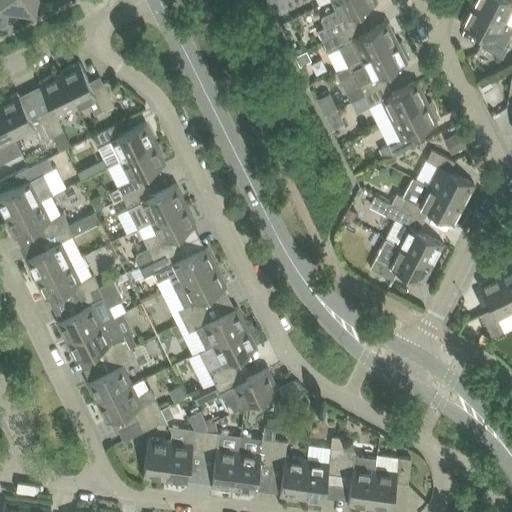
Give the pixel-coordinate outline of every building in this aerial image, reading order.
[(34,9),(35,0),(0,0),(0,24),(7,21),(9,5),(34,9)] [(376,0),(333,0),(337,7),(323,14),(321,17),(325,25),(318,29),(323,39),(357,22),(352,12),(376,0)] [(511,0),(471,0),(471,1),(506,20),(511,8),(511,0)] [(508,45),(503,42),(511,25),(511,23),(506,21),(506,20),(471,1),(460,21),(485,34),(480,44),(503,56),(508,45)] [(363,32),(357,22),(323,39),(328,50),(338,45),(347,64),(362,57),(398,39),(388,20),(363,32)] [(382,72),(408,59),(407,58),(411,56),(402,39),(398,41),(398,39),(362,57),(349,63),(359,82),(346,89),(351,100),(387,82),(382,72)] [(80,60),(59,70),(77,105),(89,99),(96,112),(114,103),(103,80),(92,86),(80,60)] [(77,105),(59,70),(39,80),(52,106),(41,111),(53,134),(64,128),(57,115),(77,105)] [(392,92),(387,82),(351,100),(356,111),(370,104),(382,98),(391,117),(427,99),(418,79),(392,92)] [(18,91),(0,99),(0,104),(16,136),(35,126),(42,139),(53,134),(41,111),(31,116),(18,91)] [(401,136),(389,142),(394,153),(417,142),(412,132),(437,119),(436,117),(439,115),(432,100),(428,101),(427,99),(391,117),(401,136)] [(16,136),(0,104),(0,159),(22,149),(16,136)] [(115,122),(97,131),(92,133),(98,144),(111,138),(115,147),(120,158),(156,140),(146,120),(120,133),(115,122)] [(449,135),(452,148),(467,145),(464,132),(449,135)] [(166,161),(156,140),(120,158),(130,178),(117,184),(123,195),(145,184),(140,173),(166,161)] [(432,147),(427,158),(439,164),(429,183),(464,202),(474,182),(449,169),(455,159),(432,147)] [(0,204),(5,215),(41,198),(41,197),(54,191),(44,171),(53,167),(48,156),(16,171),(21,182),(0,192),(0,204)] [(186,202),(176,182),(151,195),(145,184),(123,195),(138,226),(151,219),(186,202)] [(454,221),(464,202),(429,183),(419,202),(398,191),(393,201),(392,202),(424,218),(429,208),(454,221)] [(41,223),(47,233),(69,222),(64,211),(51,217),(41,198),(5,215),(15,235),(41,223)] [(196,222),(186,202),(151,219),(157,231),(144,237),(153,257),(176,245),(171,235),(196,222)] [(418,228),(424,218),(392,202),(386,212),(396,217),(386,236),(433,261),(443,241),(418,228)] [(96,209),(69,222),(74,233),(101,220),(96,209)] [(62,239),(74,233),(69,222),(47,233),(52,244),(26,257),(36,277),(72,259),(62,239)] [(386,236),(370,266),(393,277),(398,267),(423,280),(433,261),(386,236)] [(182,281),(217,263),(207,243),(181,256),(176,245),(153,257),(139,263),(145,275),(152,271),(155,270),(159,279),(169,274),(175,284),(182,281)] [(82,279),(72,259),(36,277),(46,297),(72,284),(77,295),(100,283),(94,272),(92,273),(82,279)] [(227,284),(217,263),(175,284),(175,285),(174,286),(183,304),(184,303),(185,304),(179,307),(184,318),(207,307),(201,296),(227,284)] [(511,264),(499,271),(511,296),(511,264)] [(498,316),(511,309),(511,296),(499,271),(479,281),(492,306),(481,312),(492,334),(504,328),(498,316)] [(115,313),(110,304),(121,298),(122,295),(113,277),(100,283),(77,295),(82,305),(57,318),(67,338),(115,313)] [(212,318),(207,307),(184,318),(189,329),(195,326),(205,346),(248,325),(238,305),(212,318)] [(130,345),(115,313),(67,338),(77,358),(102,346),(108,356),(130,345)] [(206,347),(200,350),(215,380),(237,369),(232,358),(258,345),(248,325),(212,342),(205,346),(206,347)] [(97,400),(133,382),(123,362),(136,356),(130,345),(108,356),(113,367),(87,380),(97,400)] [(237,369),(215,380),(220,391),(233,384),(243,405),(261,396),(279,387),(268,366),(242,379),(237,369)] [(138,394),(133,382),(97,400),(107,420),(133,407),(138,418),(161,406),(151,387),(138,394)] [(144,429),(166,417),(161,406),(138,418),(144,429)] [(171,438),(166,477),(188,480),(192,452),(204,454),(207,429),(208,423),(201,408),(188,414),(195,426),(195,427),(193,441),(174,439),(171,438)] [(272,463),(276,438),(277,426),(265,425),(261,451),(239,448),(234,487),(256,490),(260,461),(272,463)] [(234,487),(239,448),(217,445),(219,430),(207,429),(204,454),(216,455),(212,484),(234,487)] [(328,470),(340,472),(344,440),(344,436),(333,434),(329,460),(307,457),(302,496),(324,499),(328,470)] [(166,477),(171,438),(149,435),(144,474),(166,477)] [(302,496),(307,457),(285,454),(287,439),(276,438),(272,463),(284,464),(280,493),(302,496)] [(370,505),(375,466),(377,454),(355,451),(355,449),(352,448),(353,441),(344,440),(340,472),(352,474),(348,502),(370,505)] [(397,469),(375,466),(370,505),(392,508),(396,480),(408,481),(411,456),(399,455),(397,469)] [(27,511),(28,503),(5,500),(3,511),(27,511)] [(51,511),(52,506),(28,503),(27,511),(51,511)]
